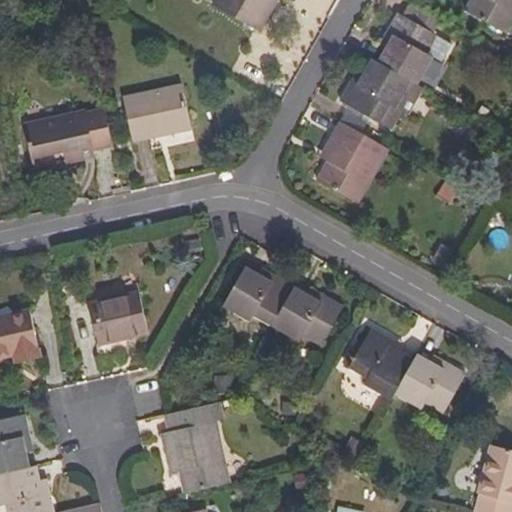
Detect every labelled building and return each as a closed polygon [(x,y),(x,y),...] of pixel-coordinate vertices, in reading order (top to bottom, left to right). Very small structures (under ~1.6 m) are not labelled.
[(204,0),(242,22),(256,0),(204,0)] [(296,0),(296,31),(327,31),(327,0),(296,0)] [(502,27),(511,9),(511,0),(463,0),(461,3),(502,27)] [(419,50),(430,30),(391,7),(380,28),(385,31),(372,55),(404,74),(413,79),(427,55),(419,50)] [(388,101),(404,74),(372,55),(368,53),(351,80),(345,76),(334,95),(371,117),(383,98),(388,101)] [(191,124),(182,82),(120,95),(130,137),(191,124)] [(86,113),(85,107),(22,122),(33,167),(79,155),(77,146),(93,142),(86,113)] [(109,139),(103,109),(86,113),(93,142),(109,139)] [(351,197),(382,144),(333,115),(316,144),(325,150),(312,173),(351,197)] [(95,151),(93,142),(77,146),(79,155),(95,151)] [(444,183),(437,198),(452,204),(458,189),(444,183)] [(442,244),(432,264),(447,271),(456,251),(442,244)] [(266,321),(288,282),(268,271),(264,277),(237,262),(214,303),(241,318),(245,310),(266,321)] [(313,344),(335,304),(316,293),(314,297),(288,282),(266,321),(288,334),(290,331),(313,344)] [(146,325),(138,287),(86,297),(94,335),(146,325)] [(36,348),(26,303),(0,308),(0,347),(10,345),(12,354),(36,348)] [(395,370),(403,357),(378,343),(378,336),(359,325),(337,363),(355,374),(356,376),(355,379),(353,381),(379,397),(384,389),(395,370)] [(430,409),(453,370),(434,359),(431,364),(407,350),(403,357),(395,370),(384,389),(408,403),(411,397),(430,409)] [(0,471),(28,465),(24,438),(32,436),(27,414),(0,420),(0,471)] [(228,473),(214,414),(158,426),(165,456),(174,454),(181,484),(228,473)] [(492,511),(511,511),(511,440),(486,435),(471,507),(492,511)] [(43,491),(38,463),(28,465),(0,471),(0,502),(7,501),(9,511),(55,511),(52,489),(43,491)] [(202,511),(200,502),(158,511),(157,511),(202,511)]
